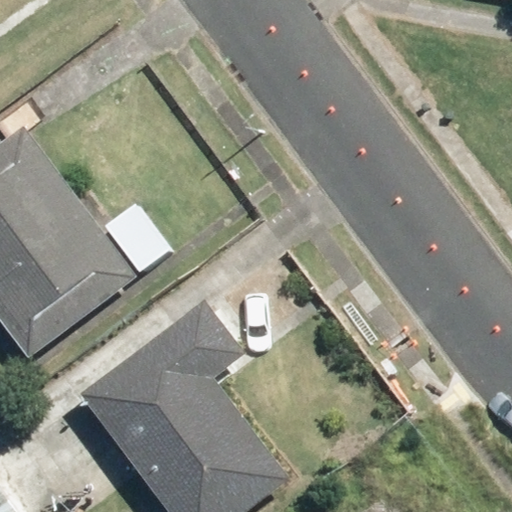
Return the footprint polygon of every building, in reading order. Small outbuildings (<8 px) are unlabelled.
[(0,347),(6,343),(26,370),(138,287),(30,141),(0,163),(0,347)] [(204,311),(78,399),(156,511),(268,511),(292,496),(218,388),(245,370),(204,311)] [(50,428),(28,401),(0,423),(0,458),(5,465),(50,428)] [(14,511),(0,491),(0,511),(14,511)] [(138,511),(127,498),(109,511),(138,511)]
